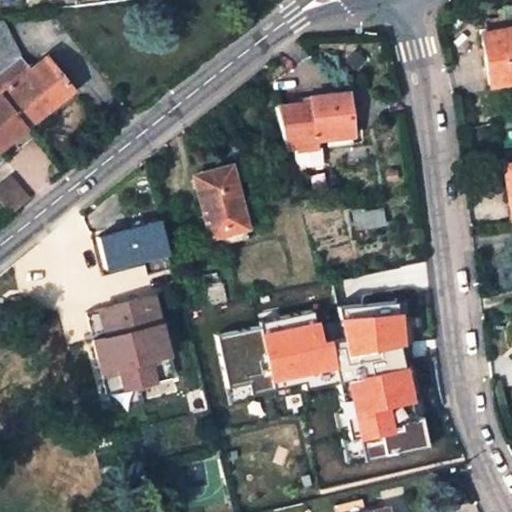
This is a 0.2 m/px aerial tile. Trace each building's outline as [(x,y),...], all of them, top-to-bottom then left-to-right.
[(0,91),(27,69),(17,56),(0,19),(0,91)] [(511,27),(480,34),(490,85),(511,81),(511,27)] [(0,96),(23,128),(71,89),(44,56),(27,69),(0,91),(0,96)] [(351,143),(350,135),(344,92),(308,96),(309,103),(276,107),(285,148),(293,147),(294,157),(298,161),(305,165),(322,163),(320,146),(315,147),(314,139),(327,138),(328,146),(351,143)] [(0,96),(0,146),(23,128),(0,96)] [(511,163),(503,165),(511,220),(511,163)] [(244,226),(228,166),(193,175),(208,236),(244,226)] [(17,191),(7,178),(0,184),(0,204),(8,215),(34,194),(26,184),(17,191)] [(380,209),(352,213),(354,227),(382,223),(380,209)] [(160,336),(140,257),(165,251),(158,222),(96,237),(103,267),(73,274),(93,353),(160,336)] [(201,275),(208,307),(209,307),(224,303),(216,272),(201,275)] [(270,334),(282,388),(340,375),(328,320),(270,334)] [(362,511),(359,498),(332,504),(334,511),(362,511)]
